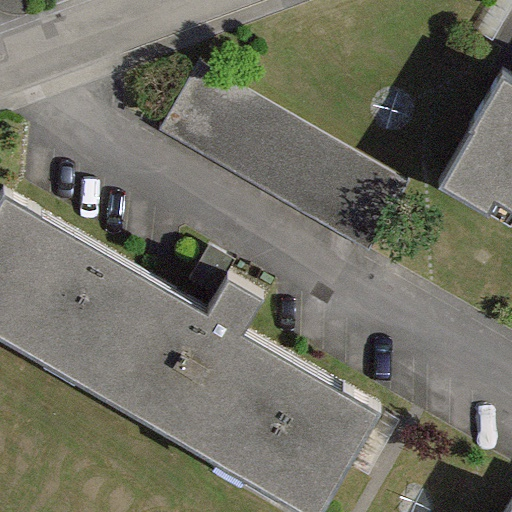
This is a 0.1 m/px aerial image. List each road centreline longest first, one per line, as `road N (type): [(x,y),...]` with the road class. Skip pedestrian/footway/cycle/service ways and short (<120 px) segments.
road 1 (residential): [(52,70),(103,145),(511,399)]
road 2 (residential): [(52,70),(239,0)]
